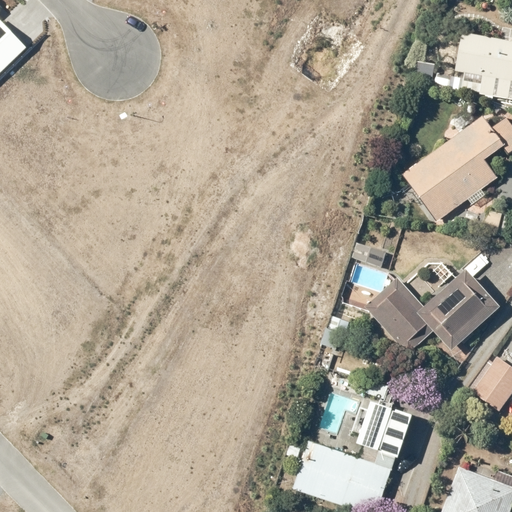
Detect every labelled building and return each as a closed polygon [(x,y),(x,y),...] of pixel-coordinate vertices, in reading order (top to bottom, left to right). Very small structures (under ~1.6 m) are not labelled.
[(511,39),(463,31),(456,72),(485,77),(482,95),(511,100),(511,39)] [(493,128),(484,116),(401,175),(437,224),(469,201),(472,205),(484,196),(481,191),(499,178),(487,162),(504,150),(509,157),(511,154),(511,122),(508,117),(493,128)] [(386,254),(358,245),(353,259),(380,268),(386,254)] [(424,306),(398,277),(365,308),(407,354),(433,333),(452,349),(501,306),(468,269),(424,306)] [(345,297),(341,311),(367,319),(371,305),(345,297)] [(353,324),(332,316),(328,328),(349,335),(353,324)] [(323,345),(337,350),(342,335),(328,330),(323,345)] [(511,398),(511,364),(500,357),(476,392),(504,411),(511,398)] [(388,386),(369,380),(365,392),(384,398),(388,386)] [(414,415),(373,400),(358,443),(399,458),(414,415)] [(378,511),(393,469),(310,441),(294,489),(361,511),(378,511)] [(510,511),(511,507),(511,485),(459,466),(442,511),(510,511)]
